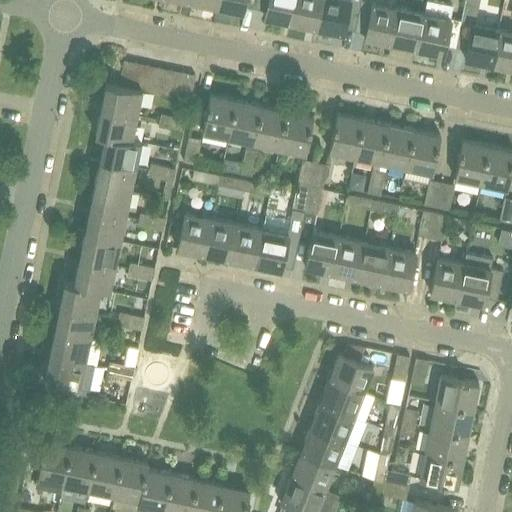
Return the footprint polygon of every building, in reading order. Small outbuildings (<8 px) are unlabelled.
[(217,0),(216,5),(242,11),(244,0),(217,0)] [(291,21),(295,0),(267,0),(264,15),(291,21)] [(316,26),(321,0),(295,0),(291,21),(316,26)] [(321,0),(316,26),(342,32),(349,0),(321,0)] [(391,42),(399,6),(372,0),(365,36),(391,42)] [(426,0),(424,11),(417,47),(443,53),(445,43),(456,45),(462,18),(450,16),(453,5),(430,0),(426,0)] [(417,47),(424,11),(399,6),(391,42),(417,47)] [(491,63),(499,27),(472,21),(465,57),(491,63)] [(511,67),(511,29),(499,27),(491,63),(511,67)] [(124,58),(119,83),(131,85),(136,61),(124,58)] [(136,61),(131,85),(142,88),(143,88),(148,63),(136,61)] [(148,63),(143,88),(155,90),(160,66),(148,63)] [(160,66),(155,90),(166,93),(172,68),(160,66)] [(172,68),(166,93),(178,95),(183,71),(172,68)] [(183,71),(178,95),(190,98),(195,73),(183,71)] [(131,85),(119,83),(106,80),(101,106),(137,113),(142,88),(131,85)] [(228,136),(236,98),(210,92),(202,130),(228,136)] [(254,141),(262,103),(236,98),(228,136),(254,141)] [(279,146),(287,108),(262,103),(254,141),(279,146)] [(132,138),(137,113),(101,106),(95,132),(105,133),(132,138)] [(287,108),(279,146),(305,152),(313,114),(287,108)] [(355,155),(363,117),(337,111),(329,149),(355,155)] [(162,112),(159,124),(171,127),(174,115),(174,114),(162,112)] [(174,115),(171,127),(184,130),(187,118),(174,114),(174,115)] [(381,160),(389,122),(363,117),(355,155),(381,160)] [(406,165),(414,127),(389,122),(381,160),(406,165)] [(414,127),(406,165),(432,171),(440,133),(414,127)] [(132,138),(105,133),(100,158),(136,165),(141,140),(132,138)] [(201,137),(189,134),(183,159),(196,162),(201,137)] [(481,181),(489,143),(462,138),(454,176),(481,181)] [(511,148),(489,143),(481,181),(507,187),(511,162),(511,148)] [(246,146),(243,159),(255,161),(258,149),(246,146)] [(303,157),(298,182),(310,185),(315,160),(303,157)] [(131,190),(136,165),(100,158),(95,182),(131,190)] [(243,159),(241,171),(253,173),(255,161),(243,159)] [(315,160),(310,185),(322,187),(328,162),(315,160)] [(151,162),(149,175),(161,177),(163,165),(163,164),(151,162)] [(163,165),(161,177),(174,180),(176,167),(163,164),(163,165)] [(373,166),(371,178),(383,181),(385,168),(373,166)] [(220,173),(201,169),(199,179),(218,183),(220,173)] [(245,178),(226,174),(224,184),(243,188),(245,178)] [(383,181),(371,178),(368,191),(380,193),(383,181)] [(430,178),(425,202),(437,205),(442,181),(430,178)] [(271,184),(252,180),(250,190),(269,193),(271,184)] [(442,181),(437,205),(449,208),(454,183),(442,181)] [(126,214),(131,190),(95,182),(89,207),(126,214)] [(298,182),(293,207),(305,209),(310,185),(298,182)] [(310,185),(305,209),(317,212),(322,187),(310,185)] [(373,198),(354,194),(352,204),(371,208),(373,198)] [(511,197),(504,196),(500,218),(511,221),(511,197)] [(399,204),(379,200),(377,210),(397,213),(399,204)] [(120,239),(126,214),(89,207),(84,232),(120,239)] [(204,252),(212,214),(186,209),(178,247),(204,252)] [(423,209),(418,234),(430,236),(436,212),(423,209)] [(141,211),(138,224),(150,226),(153,214),(141,211)] [(436,212),(430,236),(442,239),(448,214),(436,212)] [(153,214),(150,226),(163,229),(166,217),(153,214)] [(229,258),(237,220),(212,214),(204,252),(229,258)] [(255,263),(263,225),(237,220),(229,258),(255,263)] [(263,225),(255,263),(281,268),(289,230),(263,225)] [(502,226),(499,242),(508,244),(511,245),(511,228),(502,226)] [(331,271),(339,234),(312,229),(305,265),(331,271)] [(115,264),(120,239),(84,232),(79,256),(115,264)] [(357,276),(364,240),(339,234),(331,271),(357,276)] [(382,281),(390,245),(364,240),(357,276),(382,281)] [(390,245),(382,281),(408,287),(416,251),(390,245)] [(464,261),(457,297),(483,302),(484,296),(496,298),(502,269),(490,266),(492,256),(466,251),(464,261)] [(457,297),(464,261),(438,255),(430,291),(457,297)] [(110,290),(115,264),(79,256),(74,281),(101,287),(100,288),(110,290)] [(131,261),(128,273),(140,276),(143,264),(143,263),(131,261)] [(143,264),(140,276),(153,278),(155,266),(143,263),(143,264)] [(74,281),(65,279),(59,304),(95,312),(100,288),(101,287),(74,281)] [(90,336),(95,312),(59,304),(54,329),(90,336)] [(120,310),(118,323),(130,325),(132,313),(120,310)] [(132,313),(130,325),(142,328),(145,315),(132,313)] [(85,361),(90,336),(54,329),(49,353),(85,361)] [(329,377),(363,390),(373,365),(339,352),(329,377)] [(410,355),(397,352),(392,377),(405,380),(410,355)] [(80,387),(85,361),(49,353),(44,379),(80,387)] [(416,356),(411,381),(423,383),(428,359),(416,356)] [(110,359),(107,372),(119,375),(122,362),(110,359)] [(122,362),(119,375),(132,377),(134,365),(122,362)] [(435,399),(473,407),(479,381),(441,373),(435,399)] [(354,414),(363,390),(329,377),(319,401),(354,414)] [(468,433),(473,407),(435,399),(430,425),(468,433)] [(344,439),(354,414),(319,401),(310,425),(344,439)] [(406,407),(403,419),(415,422),(418,409),(406,407)] [(384,427),(394,429),(399,410),(388,408),(384,427)] [(403,419),(400,432),(413,434),(415,422),(403,419)] [(335,463),(344,439),(310,425),(300,449),(335,463)] [(463,458),(468,433),(430,425),(425,450),(463,458)] [(379,453),(389,455),(393,436),(383,434),(379,453)] [(63,482),(71,444),(44,439),(36,477),(63,482)] [(88,488),(96,450),(71,444),(63,482),(88,488)] [(325,487),(335,463),(300,449),(291,473),(325,487)] [(114,493),(121,455),(96,450),(88,488),(114,493)] [(457,484),(463,458),(425,450),(419,476),(457,484)] [(146,466),(147,466),(148,460),(121,455),(114,493),(139,498),(146,466)] [(378,460),(374,479),(383,480),(386,469),(388,462),(378,460)] [(172,472),(147,466),(146,466),(139,498),(138,504),(164,509),(172,472)] [(386,469),(383,480),(408,486),(410,473),(386,469)] [(175,511),(189,511),(197,477),(172,472),(164,509),(175,511)] [(315,511),(325,487),(291,473),(281,498),(315,511)] [(216,511),(223,482),(197,477),(189,511),(216,511)] [(383,480),(382,487),(381,493),(405,498),(408,486),(383,480)] [(223,482),(216,511),(243,511),(249,488),(223,482)] [(372,485),(369,505),(378,507),(381,493),(382,487),(372,485)] [(411,511),(451,511),(453,506),(415,498),(411,511)]
